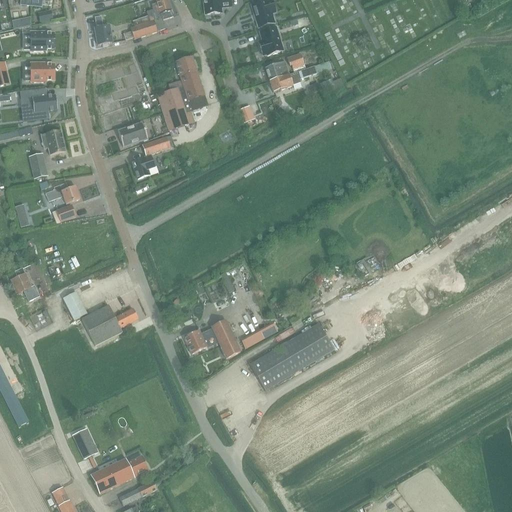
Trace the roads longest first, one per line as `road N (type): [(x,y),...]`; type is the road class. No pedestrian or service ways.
road 1 (residential): [(246,488),(188,395),(147,305),(86,126),(83,58)]
road 2 (residential): [(102,511),(73,467),(7,308)]
road 3 (residential): [(83,58),(188,29),(175,0)]
